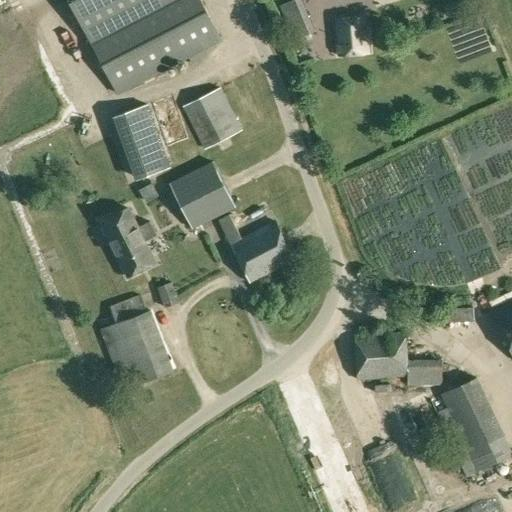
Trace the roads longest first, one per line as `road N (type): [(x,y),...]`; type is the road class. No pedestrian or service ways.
road 1 (unclassified): [(99,511),(157,445),(292,353),(329,306),(331,246),(242,0)]
road 2 (unknown): [(332,290),(375,291),(511,371)]
